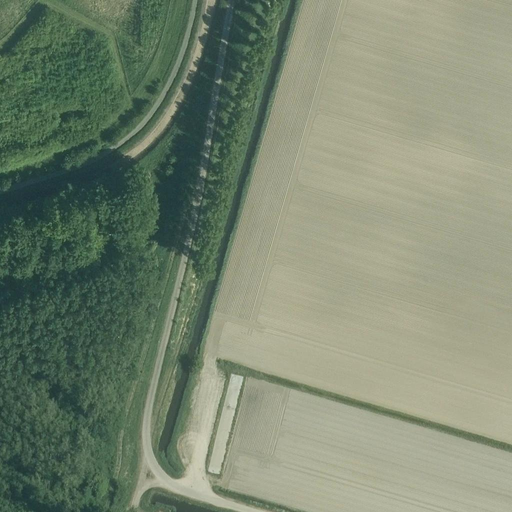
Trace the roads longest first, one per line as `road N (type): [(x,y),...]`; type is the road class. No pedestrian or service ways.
road 1 (unclassified): [(253,511),(178,490),(156,469),(145,442),(231,0)]
road 2 (unclassified): [(0,191),(82,165),(140,125),(172,77),(196,0)]
